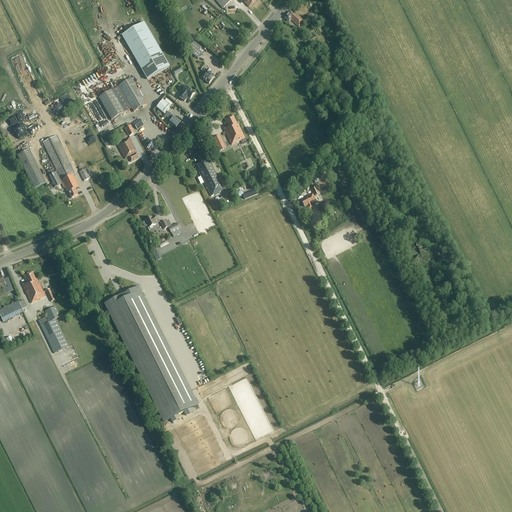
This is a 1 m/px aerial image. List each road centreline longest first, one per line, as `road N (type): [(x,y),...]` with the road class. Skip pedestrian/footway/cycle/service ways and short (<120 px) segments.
road 1 (unclassified): [(440,511),(221,85)]
road 2 (tertiary): [(0,261),(108,212),(221,85)]
road 3 (track): [(379,393),(213,477),(195,477)]
